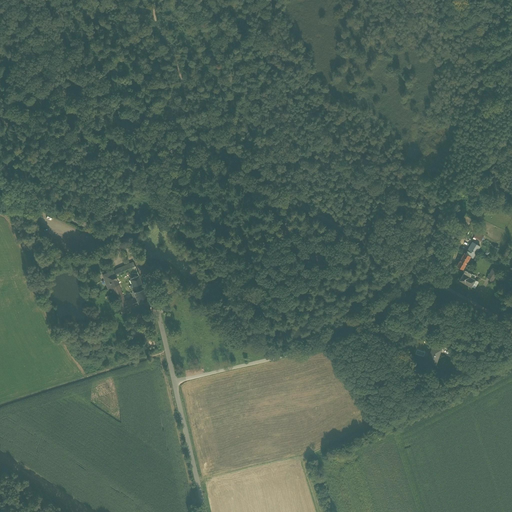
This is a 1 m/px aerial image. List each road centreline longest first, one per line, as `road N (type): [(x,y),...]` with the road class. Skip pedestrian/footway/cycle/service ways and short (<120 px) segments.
road 1 (unclassified): [(175,383),(136,258),(0,179)]
road 2 (unclassified): [(423,280),(298,351),(175,383)]
road 3 (track): [(191,157),(305,209),(423,280)]
road 4 (track): [(0,75),(191,157)]
road 5 (unclassified): [(203,511),(175,383)]
